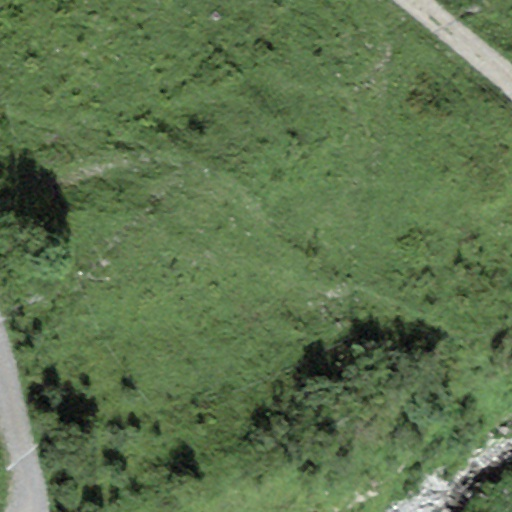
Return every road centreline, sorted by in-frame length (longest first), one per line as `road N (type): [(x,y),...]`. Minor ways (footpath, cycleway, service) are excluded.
road 1 (track): [(0,359),(18,429),(25,511)]
road 2 (track): [(511,84),(409,0)]
